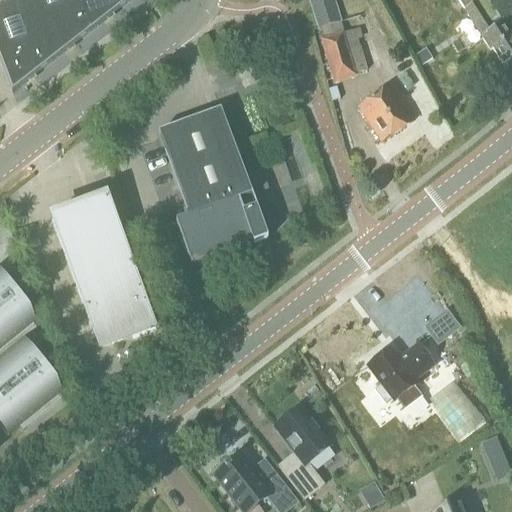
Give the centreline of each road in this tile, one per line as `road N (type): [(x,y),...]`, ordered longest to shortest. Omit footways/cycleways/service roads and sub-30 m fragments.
road 1 (unclassified): [(133,435),(511,137)]
road 2 (unclassified): [(0,168),(183,24),(199,0)]
road 3 (unclassified): [(34,511),(133,435)]
